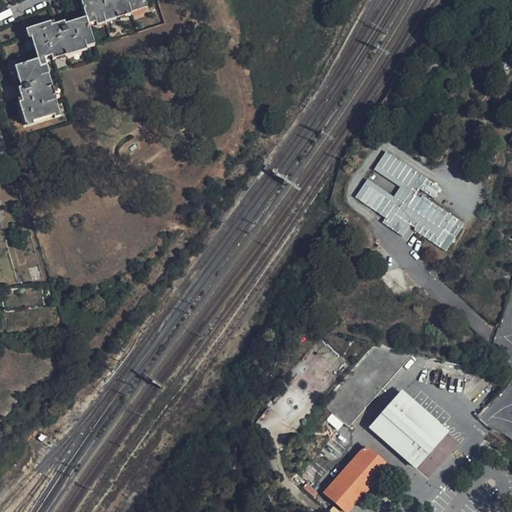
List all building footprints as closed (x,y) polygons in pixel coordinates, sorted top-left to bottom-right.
[(80,0),(86,18),(65,25),(64,22),(51,26),(50,23),(26,30),(29,39),(32,38),(38,60),(15,67),(22,88),(19,89),(22,102),(19,103),(25,124),(59,114),(54,96),(55,96),(54,94),(57,93),(56,88),(52,89),(48,74),(49,74),(44,58),(51,56),(53,60),(63,56),(62,52),(86,45),(85,44),(93,41),(87,25),(123,14),(123,12),(141,7),(138,0),(80,0)] [(368,178),(354,197),(386,219),(382,223),(403,237),(410,226),(446,252),(466,224),(418,193),(420,190),(433,198),(443,188),(386,151),(374,170),(400,188),(395,196),(368,178)] [(14,176),(0,179),(0,216),(23,211),(14,176)] [(375,346),(321,404),(347,427),(413,355),(375,346)] [(402,393),(369,429),(411,467),(445,432),(402,393)] [(344,511),(386,467),(364,447),(322,492),(343,511),(344,511)] [(296,484),(303,476),(295,470),(289,477),(296,484)]
